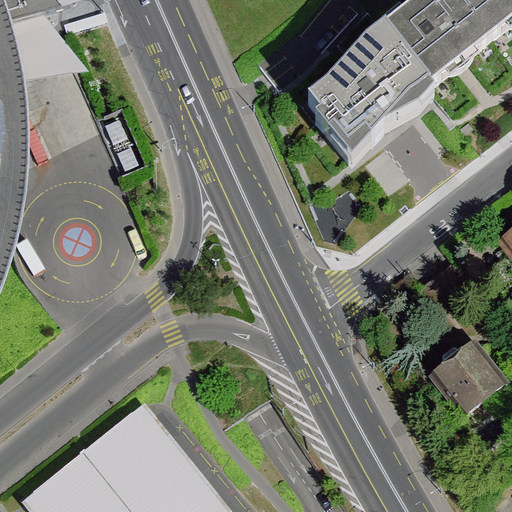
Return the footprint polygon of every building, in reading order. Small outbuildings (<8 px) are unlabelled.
[(0,0),(0,243),(5,219),(7,181),(6,137),(1,88),(0,84),(0,28),(30,18),(22,0),(0,0)] [(455,0),(428,0),(385,34),(431,91),(454,73),(468,62),(491,45),(455,0)] [(511,0),(455,0),(491,45),(511,27),(511,0)] [(335,95),(311,117),(351,168),(378,148),(405,114),(431,91),(385,34),(357,61),(335,95)] [(474,285),(458,265),(424,291),(439,312),(474,285)] [(476,349),(435,382),(465,419),(505,388),(476,349)] [(229,511),(214,493),(159,425),(149,412),(28,509),(30,511),(229,511)]
